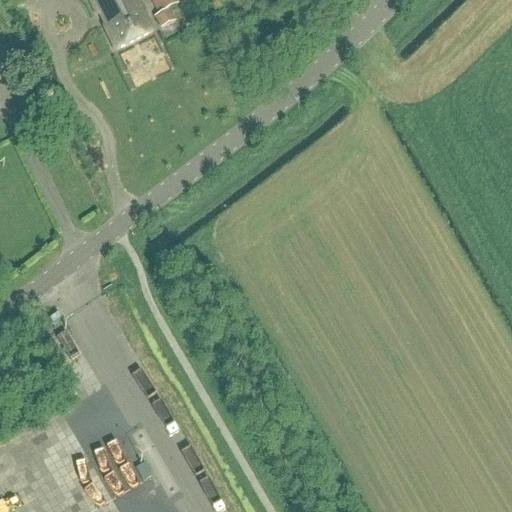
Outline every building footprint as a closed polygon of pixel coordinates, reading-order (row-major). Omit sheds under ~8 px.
[(116,53),(152,35),(134,0),(87,0),(97,18),(116,53)] [(169,15),(181,9),(176,0),(147,0),(158,20),(169,15)] [(169,15),(158,20),(153,22),(160,34),(175,27),(169,15)] [(53,349),(40,357),(52,374),(64,365),(53,349)] [(32,423),(36,440),(55,435),(51,419),(32,423)] [(142,483),(150,479),(143,468),(136,472),(142,483)]
